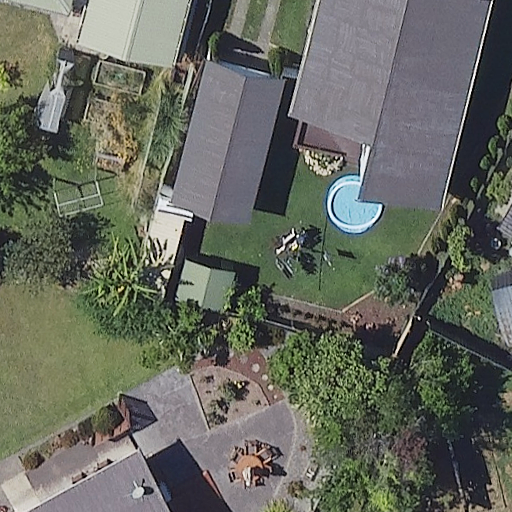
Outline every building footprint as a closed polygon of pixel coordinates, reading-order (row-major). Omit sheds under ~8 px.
[(179,0),(83,0),(80,12),(169,37),(179,0)] [(437,169),(480,0),(311,0),(291,78),(360,96),(347,146),(437,169)] [(283,57),(208,37),(172,173),(247,193),(283,57)] [(511,174),(498,200),(511,207),(511,174)] [(0,511),(181,511),(140,429),(0,497),(0,511)]
